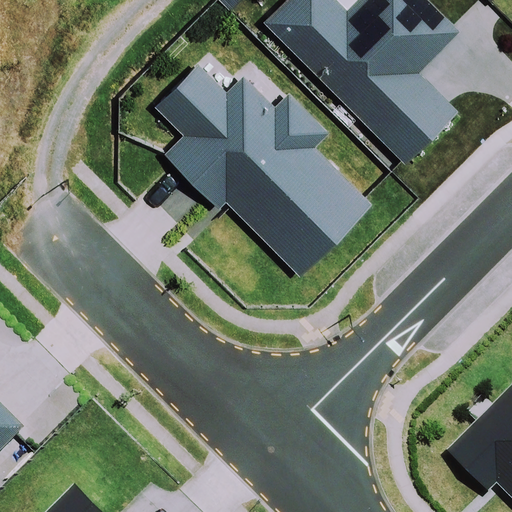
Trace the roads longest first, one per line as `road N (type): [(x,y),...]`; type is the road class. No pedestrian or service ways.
road 1 (residential): [(29,214),(277,452)]
road 2 (residential): [(277,452),(511,214)]
